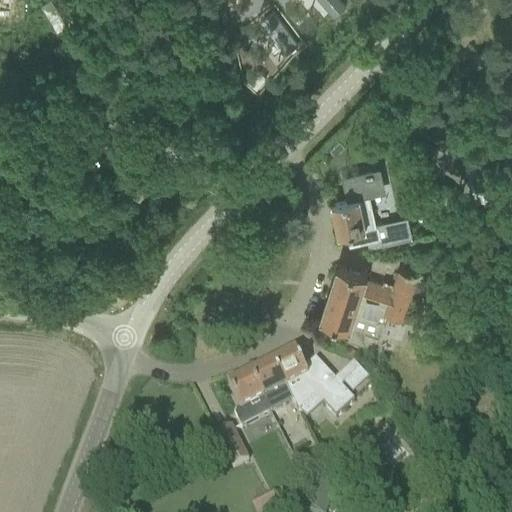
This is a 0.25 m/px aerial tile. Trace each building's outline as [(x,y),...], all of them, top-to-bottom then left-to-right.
[(110,124),(119,134),(133,147),(124,156),(123,155),(110,167),(139,196),(161,174),(144,157),(140,153),(151,142),(121,112),(110,124)] [(475,118),(435,128),(442,154),(459,150),(481,144),(475,118)] [(485,157),(462,163),(469,192),(503,183),(496,154),(485,157)] [(347,201),(332,204),(339,235),(347,233),(350,246),(368,242),(369,250),(410,241),(406,220),(375,227),(368,194),(382,191),(378,173),(373,174),(372,173),(366,175),(350,179),(346,180),(345,176),(342,177),(347,201)] [(442,282),(468,262),(459,252),(451,258),(444,249),(427,262),(442,282)] [(320,319),(339,325),(376,337),(383,315),(379,314),(380,310),(405,318),(418,276),(399,269),(394,284),(392,283),(390,289),(365,281),(366,275),(337,266),(320,319)] [(295,352),(275,363),(297,405),(312,393),(336,420),(354,402),(315,360),(304,370),(295,352)] [(297,405),(275,363),(252,374),(272,413),(292,404),(294,408),(296,407),(297,405)] [(272,413),(252,374),(228,387),(239,410),(236,412),(235,417),(241,430),(269,415),(272,413)] [(214,436),(231,470),(249,461),(232,428),(214,436)] [(291,436),(278,440),(286,462),(298,458),(291,436)] [(301,482),(290,511),(326,511),(333,493),(301,482)] [(273,492),(250,503),(254,511),(277,511),(282,510),(273,492)]
